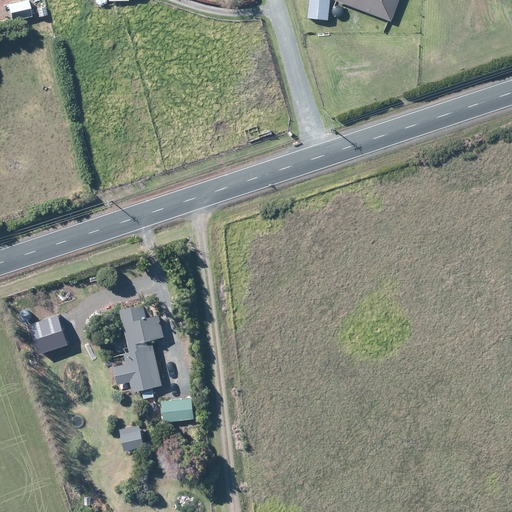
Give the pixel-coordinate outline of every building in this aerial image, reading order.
[(33,16),(31,7),(28,0),(11,4),(9,5),(13,21),(33,16)] [(331,3),(331,0),(310,0),(309,18),(330,20),(331,3)] [(336,0),(356,7),(393,21),(400,0),(336,0)] [(38,9),(39,17),(48,15),(46,7),(38,9)] [(122,310),(131,351),(153,345),(152,340),(166,337),(161,315),(148,318),(145,304),(122,310)] [(164,385),(156,352),(140,356),(138,350),(132,352),(126,354),(127,356),(128,363),(116,366),(120,384),(132,381),(134,389),(135,391),(153,387),(158,386),(164,385)] [(165,422),(195,418),(193,398),(171,400),(163,401),(165,415),(165,422)] [(139,418),(121,423),(126,440),(144,435),(139,418)]
